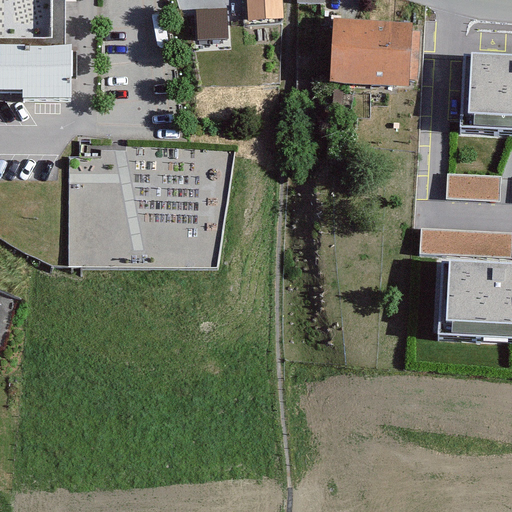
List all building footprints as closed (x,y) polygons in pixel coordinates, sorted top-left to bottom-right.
[(0,0),(0,92),(23,93),(23,102),(71,102),(72,51),(63,51),(63,0),(0,0)] [(198,8),(199,39),(230,37),(229,7),(198,8)] [(402,24),(322,19),(318,88),(397,93),(402,24)] [(511,67),(464,65),(460,141),(511,144),(511,67)] [(500,180),(447,178),(446,202),(499,204),(500,180)] [(511,235),(419,232),(418,258),(511,262),(511,235)] [(511,275),(441,272),(437,348),(511,352),(511,275)]
